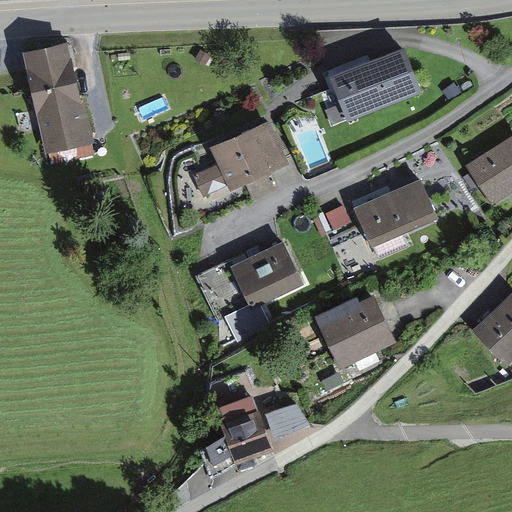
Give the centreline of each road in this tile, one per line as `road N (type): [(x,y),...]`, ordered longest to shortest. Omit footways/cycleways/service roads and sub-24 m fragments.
road 1 (tertiary): [(73,22),(506,0)]
road 2 (unclassified): [(185,511),(351,415),(511,248)]
